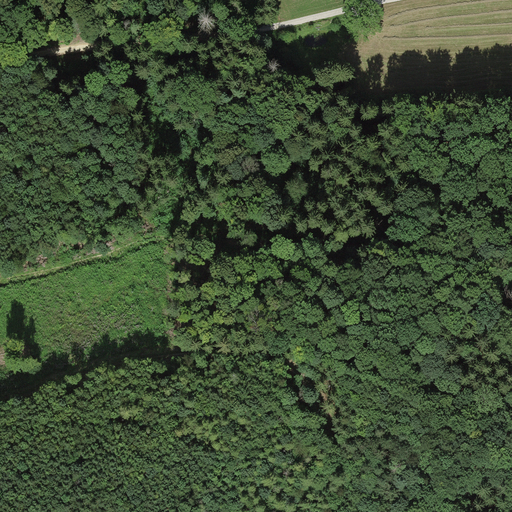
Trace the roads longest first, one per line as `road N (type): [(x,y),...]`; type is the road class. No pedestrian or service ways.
road 1 (track): [(0,266),(157,224),(215,224),(406,246),(466,267),(511,271)]
road 2 (track): [(353,511),(327,418),(279,366),(234,357),(159,359),(83,374),(0,404)]
road 3 (track): [(392,0),(0,74)]
